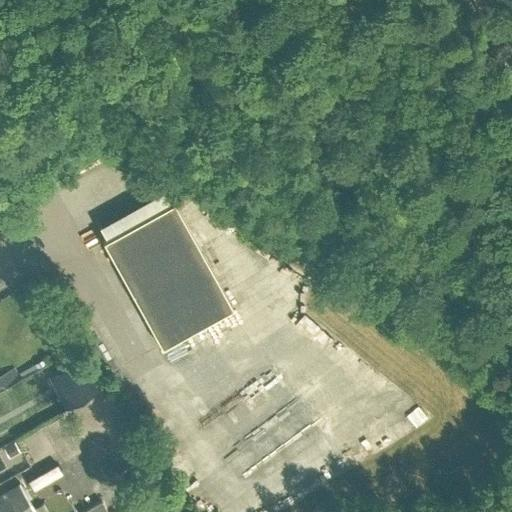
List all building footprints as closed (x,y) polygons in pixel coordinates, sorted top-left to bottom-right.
[(102,240),(160,346),(231,307),(173,201),(102,240)] [(80,359),(47,377),(64,409),(97,391),(80,359)] [(14,441),(3,447),(8,457),(20,451),(14,441)] [(36,511),(19,481),(0,491),(0,511),(36,511)] [(101,501),(81,511),(105,511),(107,511),(101,501)]
